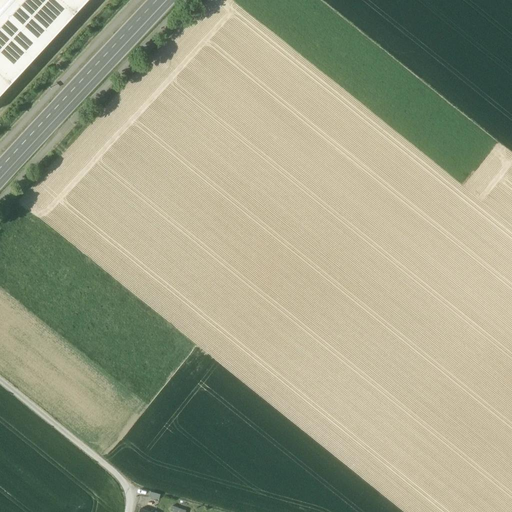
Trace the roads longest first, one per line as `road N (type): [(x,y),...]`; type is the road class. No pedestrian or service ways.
road 1 (secondary): [(0,178),(167,0)]
road 2 (residential): [(128,511),(127,485),(0,380)]
